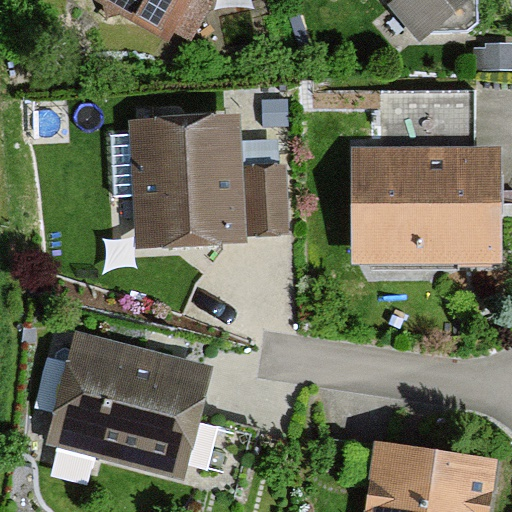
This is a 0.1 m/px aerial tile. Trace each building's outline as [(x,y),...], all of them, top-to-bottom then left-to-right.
[(93,0),(160,39),(183,0),(93,0)] [(398,0),(429,31),(465,29),(468,0),(398,0)] [(233,105),(124,109),(124,125),(102,126),(104,191),(128,190),(130,251),(238,247),(233,105)] [(346,142),(346,261),(496,261),(496,143),(346,142)] [(36,444),(182,480),(206,383),(60,347),(36,444)] [(371,440),(360,511),(489,511),(498,464),(371,440)]
